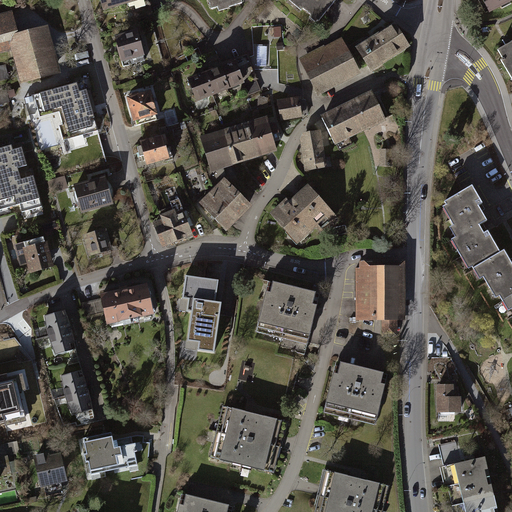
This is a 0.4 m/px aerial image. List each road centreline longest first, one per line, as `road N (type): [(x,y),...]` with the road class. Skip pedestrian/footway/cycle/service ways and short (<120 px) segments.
road 1 (residential): [(83,0),(156,258)]
road 2 (residential): [(270,511),(294,473),(341,261)]
road 3 (secondary): [(419,511),(416,257)]
road 4 (residential): [(242,251),(300,130),(370,83)]
road 5 (secondary): [(416,257),(434,44)]
road 6 (residential): [(156,258),(0,315)]
road 7 (tertiary): [(511,152),(480,78),(434,44)]
